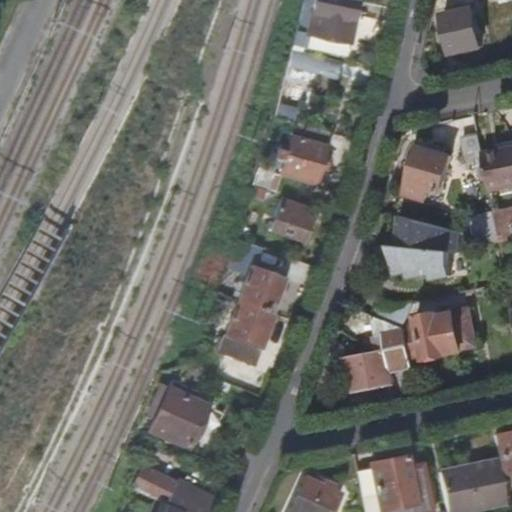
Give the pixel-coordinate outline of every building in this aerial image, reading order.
[(348,43),(357,0),(356,0),(317,0),(310,35),(348,43)] [(476,15),(439,23),(444,54),(482,47),(476,15)] [(271,162),(275,163),(281,165),(278,177),(312,187),(325,142),(291,132),(286,147),(276,145),(272,160),(271,162)] [(470,171),(485,167),(483,155),(479,136),(464,140),(470,171)] [(457,159),(420,149),(407,197),(428,203),(431,193),(445,198),(457,159)] [(511,149),(508,150),(483,155),(485,167),(491,196),(509,191),(511,190),(511,149)] [(255,170),(272,175),(275,163),(271,162),(272,160),(259,157),(255,170)] [(268,190),(272,175),(255,170),(251,185),(268,190)] [(307,210),(281,200),(270,230),(302,243),(310,223),(303,220),(307,210)] [(511,212),(495,215),(501,245),(511,242),(511,212)] [(451,250),(457,232),(400,215),(392,245),(383,242),(389,273),(400,271),(402,276),(422,272),(424,277),(443,273),(440,260),(444,248),(451,250)] [(478,219),(482,239),(501,245),(495,215),(478,219)] [(249,274),(259,245),(242,239),(232,268),(249,274)] [(256,261),(280,270),(285,257),(260,248),(256,261)] [(241,301),(274,313),(286,283),(253,270),(241,301)] [(379,298),(373,315),(375,316),(405,326),(412,310),(379,298)] [(258,352),(274,313),(241,301),(226,338),(258,352)] [(418,318),(420,325),(427,359),(465,351),(456,309),(418,318)] [(384,335),(385,344),(390,367),(414,362),(407,328),(405,326),(375,316),(378,336),(384,335)] [(407,328),(414,362),(427,359),(420,325),(407,328)] [(354,387),(388,380),(393,379),(390,367),(385,344),(372,347),(355,350),(358,365),(350,367),(354,387)] [(398,369),(404,397),(418,395),(411,366),(398,369)] [(201,389),(174,378),(153,427),(191,444),(210,400),(198,395),(201,389)] [(511,433),(497,436),(505,475),(511,473),(511,433)] [(369,463),(369,468),(378,510),(378,511),(432,511),(423,469),(410,471),(409,465),(406,455),(369,463)] [(497,460),(440,473),(448,511),(465,511),(506,503),(497,460)] [(179,479),(146,462),(134,485),(163,500),(184,511),(186,511),(210,511),(213,507),(175,488),(179,479)] [(422,462),(409,465),(410,471),(423,469),(422,462)] [(369,468),(356,471),(364,511),(366,511),(378,510),(369,468)] [(329,482),(302,474),(300,477),(295,476),(284,511),(324,511),(325,508),(330,509),(336,489),(328,486),(329,482)] [(183,511),(184,511),(163,500),(157,511),(183,511)]
